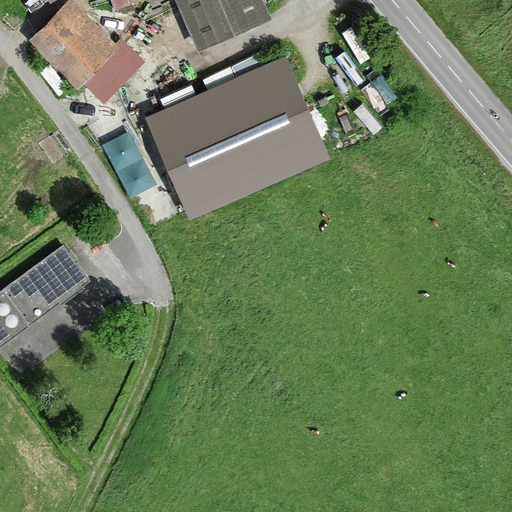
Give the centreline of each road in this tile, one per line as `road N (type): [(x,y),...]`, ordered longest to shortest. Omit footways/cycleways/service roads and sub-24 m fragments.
road 1 (residential): [(0,38),(143,242),(162,323)]
road 2 (track): [(75,511),(162,323)]
road 3 (secondary): [(393,0),(511,139)]
